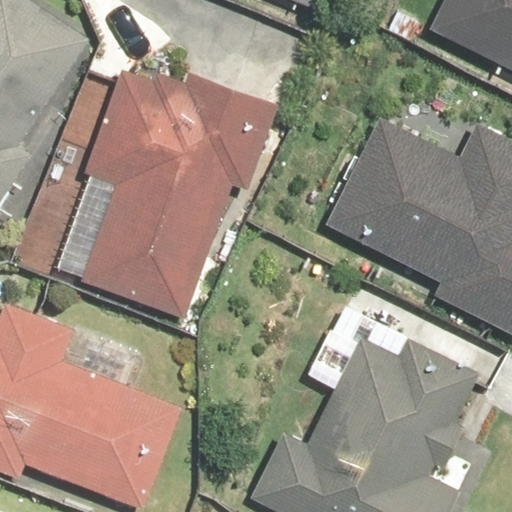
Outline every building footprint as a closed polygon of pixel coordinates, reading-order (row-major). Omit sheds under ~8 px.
[(0,0),(0,190),(93,34),(35,0),(0,0)] [(270,0),(321,19),(328,0),(270,0)] [(511,0),(438,0),(423,35),(511,73),(511,0)] [(187,321),(270,99),(124,45),(78,169),(115,183),(79,281),(187,321)] [(423,288),(511,331),(511,132),(468,111),(453,140),(377,102),(319,218),(430,273),(423,288)] [(0,293),(0,467),(118,511),(136,511),(180,396),(74,356),(85,326),(0,293)] [(281,421),(247,498),(279,511),(437,511),(449,486),(422,474),(475,351),(354,300),(299,429),(281,421)] [(23,511),(0,503),(0,511),(23,511)]
